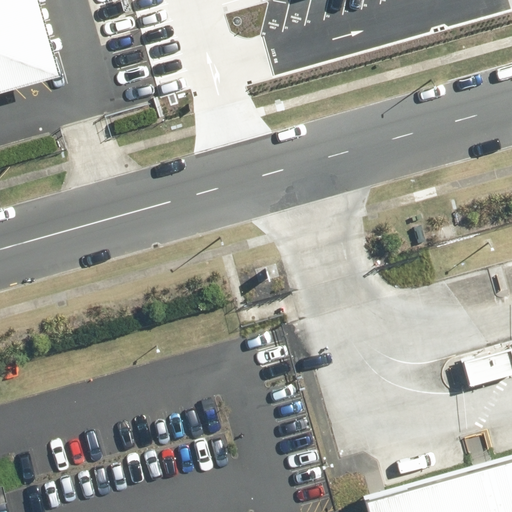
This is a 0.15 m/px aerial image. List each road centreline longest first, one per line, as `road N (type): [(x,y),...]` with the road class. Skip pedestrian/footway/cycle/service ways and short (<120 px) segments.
road 1 (unclassified): [(511,103),(0,249)]
road 2 (unknown): [(289,166),(365,402),(389,420),(511,375)]
